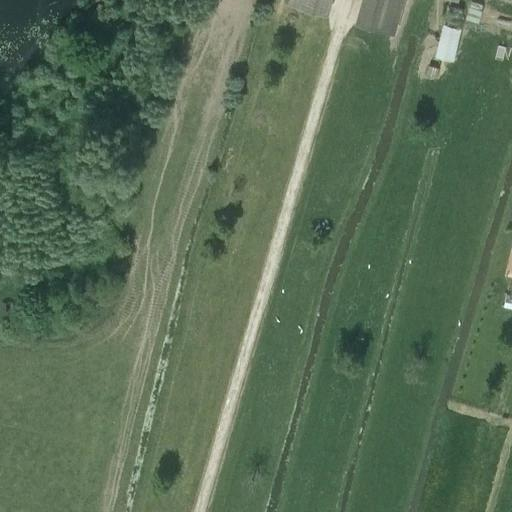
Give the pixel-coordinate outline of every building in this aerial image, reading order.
[(327,14),(330,0),(289,0),(288,3),(327,14)] [(395,34),(404,0),(361,0),(355,22),(395,34)] [(460,17),(462,8),(448,5),(445,13),(460,17)] [(481,10),(469,7),(466,19),(478,22),(481,10)] [(454,60),(461,28),(443,23),(435,56),(454,60)] [(426,76),(435,78),(437,68),(428,66),(426,76)]
